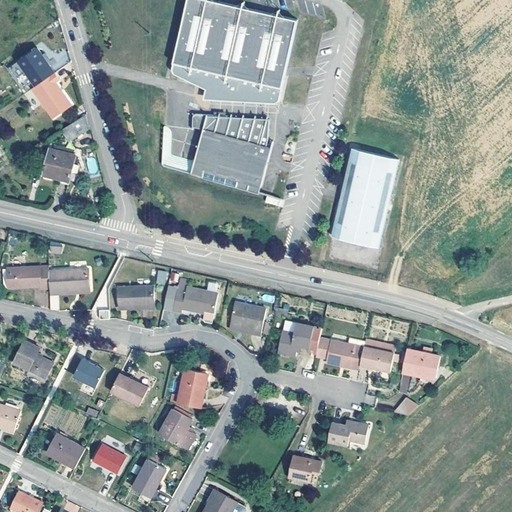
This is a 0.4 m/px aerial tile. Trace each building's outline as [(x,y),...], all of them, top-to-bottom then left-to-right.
[(280,99),(298,19),(213,0),(188,0),(172,68),(172,71),(173,72),(175,74),(206,89),(212,92),(211,100),(274,103),(276,103),(279,101),(280,99)] [(55,72),(38,48),(19,61),(26,71),(36,86),(55,72)] [(26,71),(19,61),(16,62),(23,73),(26,71)] [(72,105),(56,82),(60,80),(55,72),(36,86),(32,88),(53,118),(72,105)] [(211,100),(212,92),(206,89),(203,99),(211,100)] [(69,141),(90,129),(86,114),(62,129),(69,141)] [(261,187),(272,148),(266,147),(268,140),(270,120),(195,114),(193,116),(190,127),(201,129),(185,173),(253,192),(255,186),(261,187)] [(379,247),(400,159),(353,148),(332,236),(379,247)] [(50,149),(44,175),(70,181),(76,155),(50,149)] [(86,158),(89,174),(98,173),(95,157),(86,158)] [(280,206),(282,199),(267,195),(265,202),(280,206)] [(51,253),(61,254),(63,246),(51,245),(51,253)] [(41,289),(50,289),(49,266),(8,268),(9,287),(41,286),(41,289)] [(89,269),(50,271),(50,289),(51,294),(59,294),(59,291),(90,289),(89,269)] [(167,272),(160,270),(158,283),(165,284),(167,272)] [(188,287),(189,280),(180,279),(178,289),(187,290),(188,287)] [(207,290),(217,291),(218,283),(208,282),(207,290)] [(119,287),(120,309),(128,308),(128,305),(155,304),(154,286),(119,287)] [(187,290),(178,289),(174,309),(182,311),(183,308),(206,313),(214,314),(219,293),(188,287),(187,290)] [(59,309),(59,295),(49,295),(50,309),(59,309)] [(267,308),(236,302),(231,324),(254,329),(253,333),(261,335),(267,308)] [(289,311),(277,308),(276,314),(288,316),(289,311)] [(110,319),(110,310),(100,310),(100,319),(110,319)] [(159,324),(168,327),(172,312),(163,310),(159,324)] [(213,323),(214,314),(206,313),(204,319),(206,321),(213,323)] [(320,338),(322,328),(286,320),(284,331),(283,330),(278,352),(296,356),(297,351),(299,345),(302,346),(309,348),(309,351),(317,353),(320,338)] [(254,329),(231,324),(230,328),(253,333),(254,329)] [(366,341),(350,337),(349,344),(332,340),(328,358),(327,362),(360,369),(361,365),(365,346),(366,341)] [(332,340),(320,338),(317,353),(316,355),(328,358),(332,340)] [(366,341),(365,346),(393,352),(395,345),(366,339),(366,341)] [(40,347),(25,340),(14,362),(46,378),(54,362),(37,354),(40,347)] [(393,352),(365,346),(361,365),(391,372),(395,352),(393,352)] [(408,349),(403,372),(423,376),(424,374),(436,377),(441,356),(408,349)] [(97,387),(105,370),(83,358),(74,375),(97,387)] [(206,373),(186,369),(180,395),(178,403),(201,408),(205,391),(202,390),(206,373)] [(140,406),(149,387),(128,376),(127,378),(120,374),(111,391),(140,406)] [(178,403),(180,395),(173,394),(171,401),(178,403)] [(419,405),(407,397),(395,411),(409,414),(419,405)] [(0,426),(14,431),(21,410),(0,403),(0,426)] [(99,411),(89,407),(87,412),(97,416),(99,411)] [(174,408),(160,433),(188,449),(197,434),(192,431),(187,428),(189,425),(193,419),(174,408)] [(347,425),(333,422),(329,441),(348,446),(349,440),(365,443),(369,425),(347,420),(347,425)] [(86,448),(58,433),(47,452),(76,468),(86,448)] [(127,457),(103,443),(94,460),(118,473),(127,457)] [(153,453),(149,459),(160,464),(163,458),(153,453)] [(323,462),(294,455),(289,477),(311,481),(313,471),(320,473),(323,462)] [(149,458),(133,487),(152,497),(167,469),(160,464),(149,459),(149,458)] [(39,511),(44,502),(19,490),(11,507),(20,511),(39,511)] [(237,502),(216,490),(204,511),(231,511),(232,510),(237,502)] [(407,511),(395,498),(384,508),(387,511),(407,511)] [(237,502),(232,510),(235,511),(245,511),(247,509),(246,507),(237,502)]
